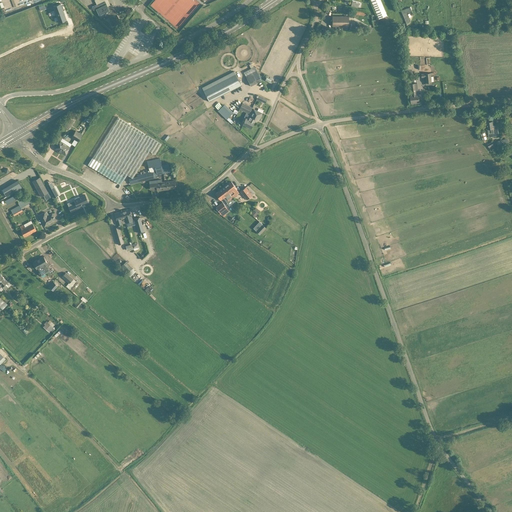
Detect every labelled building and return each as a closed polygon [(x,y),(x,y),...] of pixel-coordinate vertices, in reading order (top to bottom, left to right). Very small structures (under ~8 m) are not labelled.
[(370,0),(379,19),(387,16),(380,0),(370,0)] [(96,5),(92,7),(93,10),(96,9),(98,14),(101,18),(103,17),(105,19),(108,18),(112,26),(120,22),(116,12),(112,4),(110,5),(108,6),(105,1),(96,5)] [(61,3),(53,6),(59,22),(66,20),(63,10),(64,9),(63,7),(62,7),(61,3)] [(348,27),(349,16),(332,16),(332,26),(348,27)] [(243,72),(251,86),(262,80),(254,66),(243,72)] [(432,82),(431,73),(421,74),(421,77),(425,77),(425,83),(432,82)] [(241,85),(236,74),(204,91),(209,101),(241,85)] [(412,95),(410,95),(410,98),(411,103),(419,102),(418,99),(421,98),(420,94),(418,95),(418,94),(417,90),(415,91),(414,84),(411,84),(412,95)] [(249,114),(252,108),(242,103),(242,105),(240,108),(239,109),(249,114)] [(224,105),(218,110),(227,119),(232,113),(224,105)] [(259,120),(262,113),(253,109),(248,120),(246,118),(243,124),(251,128),(255,119),(259,120)] [(127,175),(131,177),(134,176),(149,151),(155,154),(161,144),(145,134),(118,117),(88,164),(115,181),(121,185),(127,175)] [(70,127),(74,121),(70,118),(66,125),(70,127)] [(491,121),(490,120),(487,120),(487,121),(487,122),(487,126),(486,126),(487,129),(488,129),(489,134),(494,133),(495,136),(499,135),(497,125),(493,126),(493,121),(491,121)] [(78,141),(82,135),(76,131),(72,137),(78,141)] [(61,139),(62,138),(60,137),(59,138),(54,145),(57,146),(55,149),(61,153),(61,152),(65,155),(70,147),(60,141),(61,140),(61,139)] [(163,173),(161,166),(162,166),(160,158),(147,161),(148,167),(155,166),(157,174),(163,173)] [(163,173),(170,171),(168,164),(162,166),(161,166),(163,173)] [(138,177),(129,179),(129,180),(130,184),(154,178),(153,173),(153,171),(137,175),(138,177)] [(40,177),(33,181),(41,196),(48,192),(40,177)] [(162,182),(162,180),(157,180),(158,183),(156,183),(157,190),(167,189),(166,181),(162,182)] [(176,188),(175,180),(166,181),(167,189),(176,188)] [(233,197),(239,192),(235,188),(236,187),(231,181),(225,186),(230,192),(229,193),(233,197)] [(66,182),(64,188),(80,192),(82,186),(66,182)] [(49,189),(53,198),(59,195),(54,186),(53,186),(49,189)] [(233,197),(229,193),(230,192),(225,186),(215,193),(218,197),(220,200),(225,196),(228,200),(233,197)] [(246,187),(240,191),(247,199),(252,195),(246,187)] [(8,204),(18,198),(16,195),(6,201),(8,204)] [(69,206),(68,206),(69,207),(69,206),(71,211),(71,212),(82,207),(82,206),(82,205),(84,204),(89,202),(85,195),(79,197),(75,199),(74,200),(75,203),(69,206)] [(45,198),(50,211),(54,209),(49,196),(45,198)] [(19,205),(11,210),(14,216),(23,211),(21,207),(26,204),(24,200),(18,203),(19,205)] [(223,211),(227,208),(223,202),(216,207),(220,213),(223,211)] [(129,209),(124,210),(125,213),(123,214),(125,219),(126,223),(133,221),(132,217),(129,209)] [(122,224),(121,220),(125,219),(123,214),(125,213),(124,210),(114,213),(116,221),(117,221),(118,225),(122,224)] [(49,215),(47,212),(46,212),(45,213),(45,212),(39,215),(45,226),(49,223),(50,222),(51,222),(56,220),(52,213),(49,215)] [(140,217),(134,219),(138,233),(144,231),(140,217)] [(36,230),(34,226),(33,223),(26,227),(24,224),(20,226),(22,230),(21,230),(24,237),(32,232),(33,233),(35,232),(35,231),(36,230)] [(262,225),(256,231),(260,234),(266,228),(262,225)] [(118,245),(123,243),(118,226),(114,228),(118,245)] [(46,273),(51,270),(47,264),(47,263),(43,256),(38,259),(46,273)] [(41,276),(46,273),(38,259),(33,262),(41,276)] [(123,265),(132,275),(136,271),(127,261),(123,265)] [(72,292),(79,284),(73,279),(66,272),(62,277),(69,283),(66,286),(72,292)] [(0,287),(1,286),(5,290),(8,287),(5,284),(8,282),(1,275),(0,275),(0,287)] [(53,291),(58,285),(53,281),(48,287),(53,291)] [(81,299),(75,306),(77,308),(83,301),(81,299)] [(49,332),(53,327),(46,321),(44,323),(45,324),(43,326),(49,332)]
